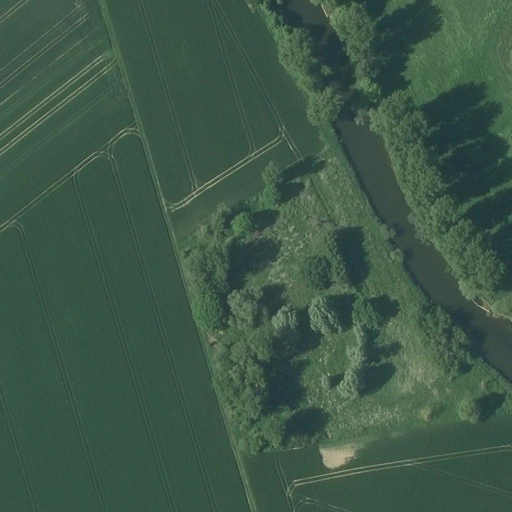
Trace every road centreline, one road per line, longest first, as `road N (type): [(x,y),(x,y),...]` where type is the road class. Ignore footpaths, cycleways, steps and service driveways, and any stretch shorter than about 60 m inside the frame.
road 1 (track): [(249,511),(100,0)]
road 2 (track): [(260,0),(369,236),(436,340),(511,409)]
road 3 (track): [(332,0),(434,225),(511,323)]
